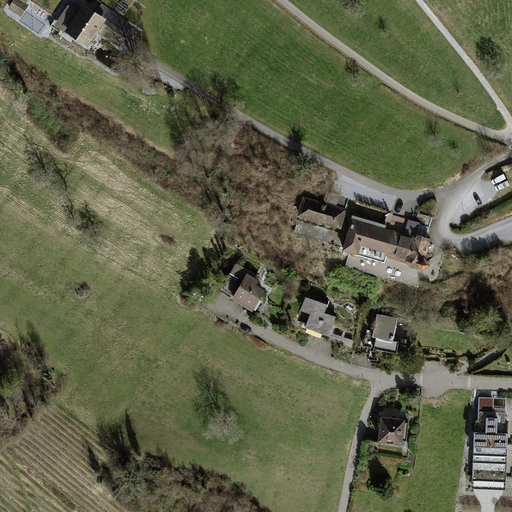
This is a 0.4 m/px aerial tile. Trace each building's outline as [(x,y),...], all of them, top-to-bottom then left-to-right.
[(28,6),(18,0),(13,0),(8,9),(22,17),(28,6)] [(96,12),(85,4),(79,14),(68,6),(55,26),(88,49),(99,33),(120,48),(131,33),(125,29),(130,23),(102,4),(96,12)] [(325,202),(304,195),(298,214),(342,227),(350,199),(328,192),(325,202)] [(422,214),(420,220),(390,212),(387,224),(355,216),(346,249),(364,254),(366,246),(428,263),(435,237),(429,235),(434,217),(422,214)] [(252,311),(265,291),(256,285),(260,278),(236,263),(230,273),(235,276),(223,293),(252,311)] [(329,297),(306,291),(301,311),(309,314),(304,330),(330,337),(336,316),(325,313),(329,297)] [(401,320),(376,315),(370,346),(395,350),(401,320)] [(510,407),(477,405),(473,487),(506,488),(510,407)] [(409,421),(381,417),(377,443),(406,447),(409,421)]
